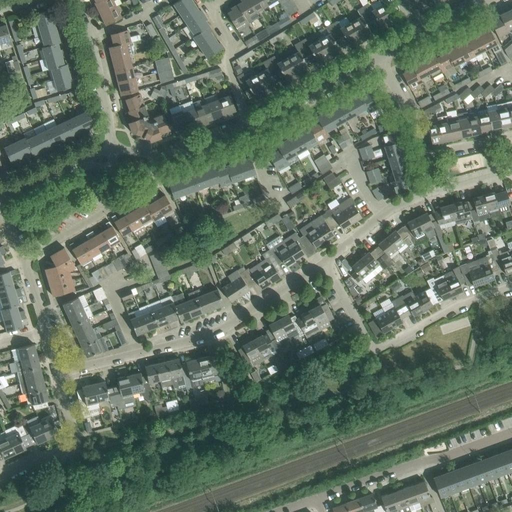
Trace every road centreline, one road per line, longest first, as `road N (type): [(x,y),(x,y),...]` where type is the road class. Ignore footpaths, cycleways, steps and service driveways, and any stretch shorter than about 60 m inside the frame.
road 1 (residential): [(57,373),(216,333),(324,259)]
road 2 (residential): [(324,259),(376,350),(461,302),(511,285)]
road 3 (residential): [(317,499),(511,432)]
road 4 (unclassified): [(154,162),(146,187),(24,260)]
road 5 (residential): [(0,476),(77,444),(57,373)]
road 6 (residential): [(113,149),(90,35),(72,0)]
road 7 (residential): [(247,126),(380,60)]
road 8 (residential): [(247,126),(226,62),(232,45),(209,8)]
road 9 (residential): [(324,259),(433,191)]
